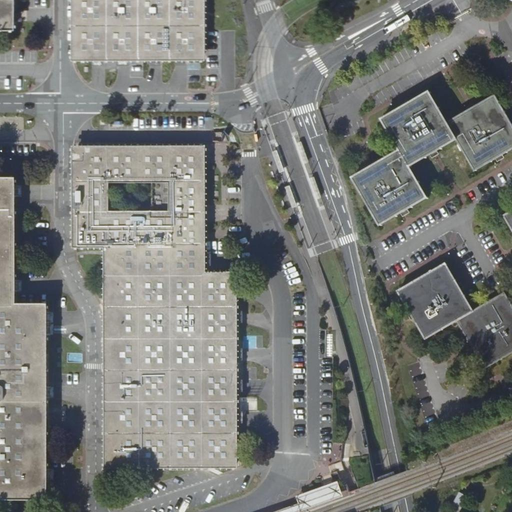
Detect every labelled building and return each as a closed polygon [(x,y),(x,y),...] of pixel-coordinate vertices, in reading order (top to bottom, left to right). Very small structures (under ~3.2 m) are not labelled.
[(0,0),(0,25),(15,25),(15,0),(0,0)] [(204,56),(203,0),(76,0),(76,57),(204,56)] [(471,109),(448,123),(430,91),(407,105),(382,119),(400,151),(379,163),(354,178),(381,225),(405,211),(428,197),(412,168),(436,154),(458,141),(476,172),(500,158),(511,150),(511,123),(494,94),(471,109)] [(310,162),(303,141),(296,143),(303,165),(310,162)] [(204,246),(204,149),(77,150),(77,246),(108,245),(204,246)] [(272,152),(280,173),(285,171),(278,150),(272,152)] [(323,198),(316,177),(309,179),(317,200),(323,198)] [(15,181),(0,181),(0,497),(47,497),(47,307),(16,307),(15,181)] [(290,186),(285,187),(292,209),(297,207),(290,186)] [(204,246),(108,245),(109,466),(236,466),(236,275),(204,275),(204,246)] [(511,304),(505,293),(474,310),(461,287),(447,263),(398,291),(426,340),(458,322),(471,344),(485,369),(511,353),(511,304)] [(461,487),(458,480),(446,484),(448,492),(461,487)] [(324,487),(327,493),(331,492),(342,488),(341,487),(339,481),(328,485),(324,487)] [(327,493),(324,487),(297,496),(300,503),(313,498),(327,493)] [(313,498),(300,503),(273,511),(300,511),(331,501),(345,496),(342,488),(331,492),(327,493),(313,498)] [(460,508),(467,496),(459,492),(453,505),(460,508)]
